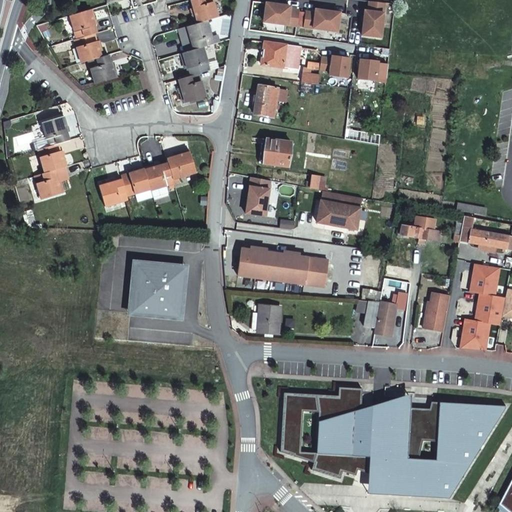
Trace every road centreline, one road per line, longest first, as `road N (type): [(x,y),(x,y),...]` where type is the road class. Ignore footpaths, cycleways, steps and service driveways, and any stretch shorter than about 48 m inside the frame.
road 1 (residential): [(223,132),(214,256),(217,309),(231,353)]
road 2 (unclassified): [(441,362),(231,353)]
road 3 (residential): [(11,36),(90,115),(125,130),(155,119)]
road 4 (residential): [(441,362),(463,253),(494,257)]
road 5 (unknown): [(350,293),(216,280)]
road 6 (residential): [(240,0),(223,132)]
